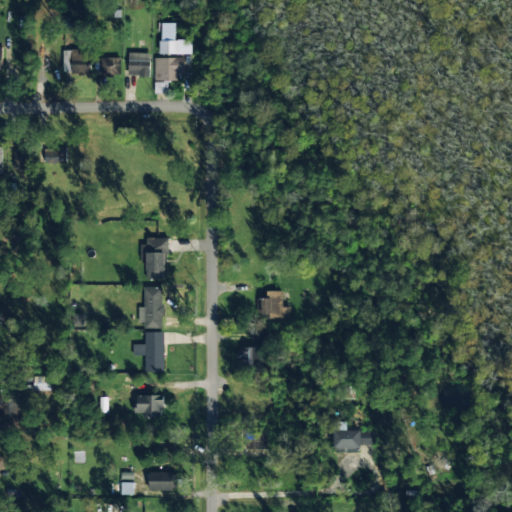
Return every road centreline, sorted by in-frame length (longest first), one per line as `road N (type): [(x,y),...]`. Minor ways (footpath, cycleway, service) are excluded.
road 1 (residential): [(210,511),(205,124),(170,109)]
road 2 (residential): [(170,109),(0,110)]
